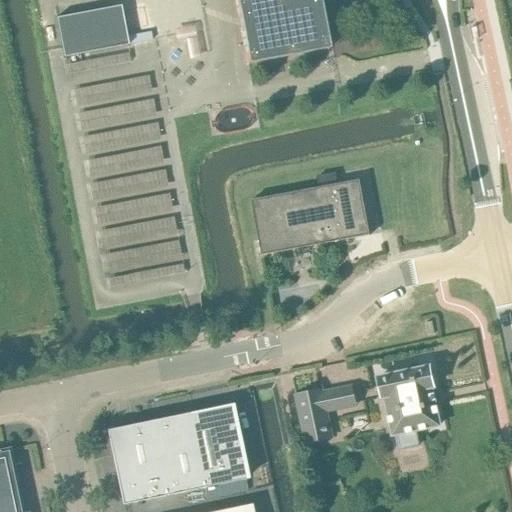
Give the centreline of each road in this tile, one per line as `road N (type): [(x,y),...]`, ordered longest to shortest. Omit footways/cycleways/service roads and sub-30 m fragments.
road 1 (unclassified): [(51,392),(314,338),(389,277),(498,256)]
road 2 (tertiary): [(498,256),(446,17)]
road 3 (unclassified): [(77,511),(51,392)]
